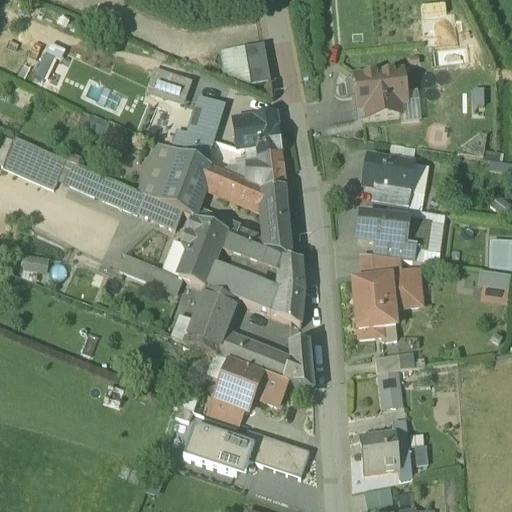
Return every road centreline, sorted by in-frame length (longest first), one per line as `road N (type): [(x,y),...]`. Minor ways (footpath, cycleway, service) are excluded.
road 1 (residential): [(272,0),(323,300),(333,511)]
road 2 (track): [(0,189),(32,212),(126,234)]
